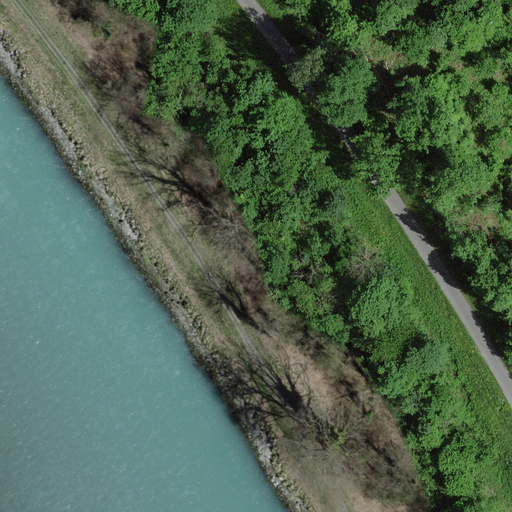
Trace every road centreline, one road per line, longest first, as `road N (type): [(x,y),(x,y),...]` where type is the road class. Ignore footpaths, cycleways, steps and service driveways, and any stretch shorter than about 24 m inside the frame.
road 1 (track): [(16,0),(90,93),(225,297),(345,511)]
road 2 (track): [(245,0),(411,229),(511,396)]
